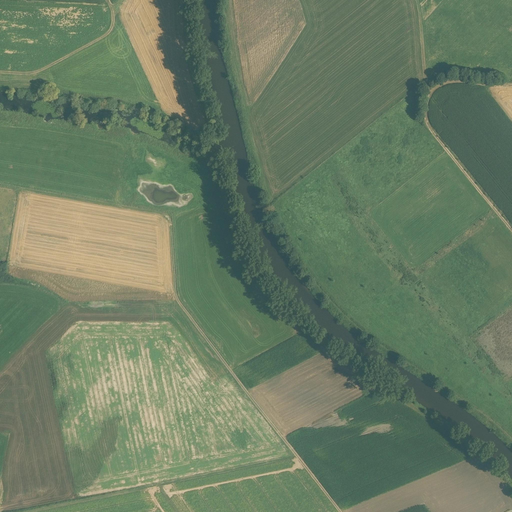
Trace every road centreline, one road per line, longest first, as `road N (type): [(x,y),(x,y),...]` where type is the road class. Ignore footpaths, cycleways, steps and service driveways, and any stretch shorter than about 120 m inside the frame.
road 1 (track): [(186,0),(191,70),(237,234),(256,271),(304,333),(464,447),(511,494)]
road 2 (track): [(222,0),(257,169),(302,270),(367,338),(511,440)]
road 3 (track): [(0,186),(171,217),(176,299),(296,457)]
road 4 (track): [(427,92),(426,125),(511,231)]
road 5 (track): [(18,511),(159,484)]
road 6 (track): [(159,484),(296,457)]
road 7 (track): [(0,70),(35,70),(97,37),(111,15)]
